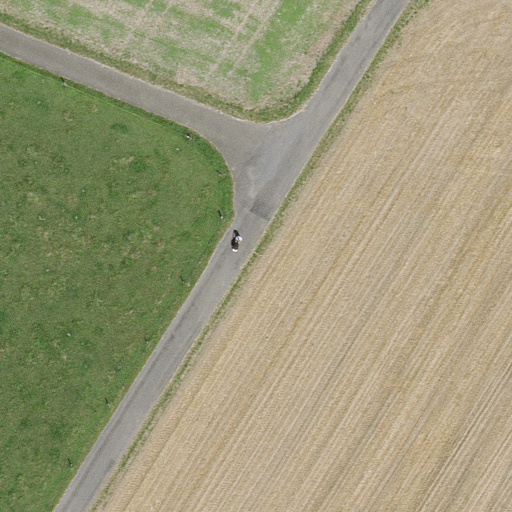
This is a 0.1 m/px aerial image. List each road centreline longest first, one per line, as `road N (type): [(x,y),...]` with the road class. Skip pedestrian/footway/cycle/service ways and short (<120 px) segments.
road 1 (track): [(63,511),(288,149),(394,0)]
road 2 (track): [(288,149),(0,29)]
